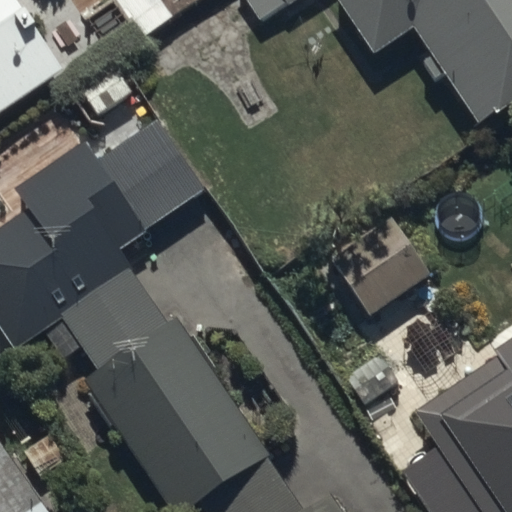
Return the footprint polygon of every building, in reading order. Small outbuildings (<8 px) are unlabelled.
[(0,0),(0,127),(64,84),(5,0),(0,0)] [(315,0),(276,0),(288,18),(315,0)] [(511,0),(337,0),(333,4),(375,69),(416,42),(425,56),(416,62),(434,90),(444,84),(481,141),(511,121),(511,0)] [(307,107),(251,141),(271,174),(327,139),(307,107)] [(204,201),(157,133),(101,171),(87,151),(14,201),(27,220),(0,239),(0,336),(19,364),(66,331),(102,383),(88,392),(170,511),(343,511),(336,502),(322,511),(303,511),(177,329),(169,334),(118,260),(204,201)] [(428,280),(398,236),(336,278),(366,323),(428,280)] [(511,511),(511,357),(412,422),(435,457),(399,481),(419,511),(511,511)] [(0,511),(36,511),(0,459),(0,511)]
